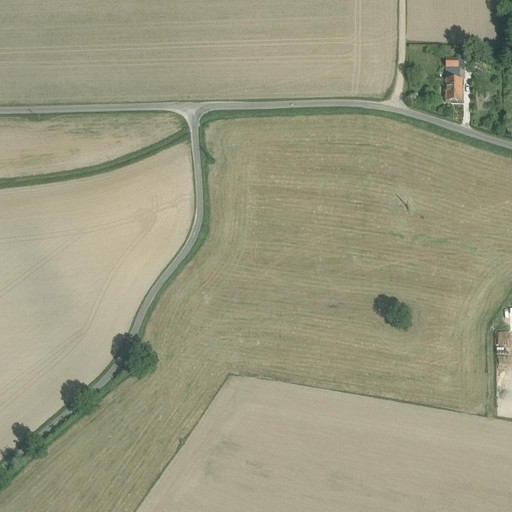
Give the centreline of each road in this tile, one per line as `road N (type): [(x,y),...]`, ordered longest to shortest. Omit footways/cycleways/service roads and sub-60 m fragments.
road 1 (unclassified): [(0,109),(380,102),(511,144)]
road 2 (track): [(194,107),(201,229),(147,312),(125,366),(0,478)]
